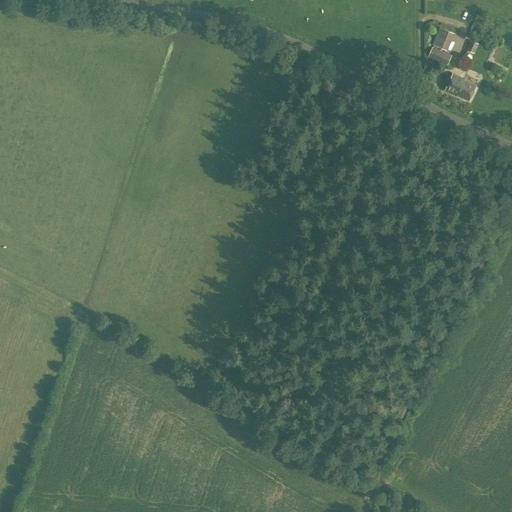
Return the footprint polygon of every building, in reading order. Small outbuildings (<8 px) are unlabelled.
[(440,27),(432,45),(446,50),(453,32),(440,27)] [(465,52),(469,40),(463,38),(459,50),(465,52)] [(475,51),(479,43),(471,40),(468,47),(475,51)] [(447,64),(451,55),(432,47),(428,56),(447,64)] [(457,95),(468,101),(475,86),(464,80),(465,80),(453,74),(445,90),(456,96),(457,95)]
